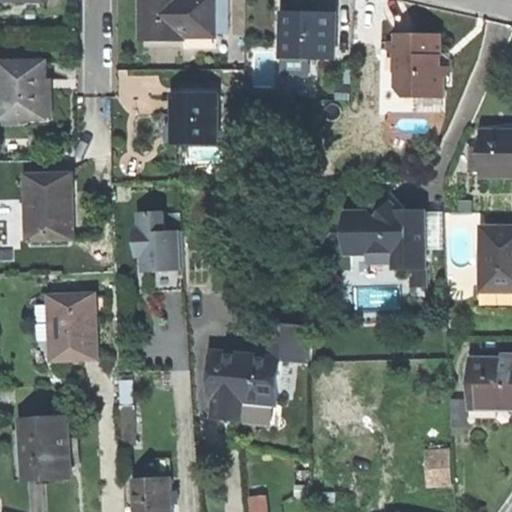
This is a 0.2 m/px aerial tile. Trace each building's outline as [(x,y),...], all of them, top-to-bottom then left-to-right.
[(142,0),(143,38),(184,38),(184,36),(216,36),(216,34),(215,0),(142,0)] [(231,0),(215,0),(216,34),(231,34),(231,0)] [(319,12),(286,12),(285,37),(285,59),(318,59),(336,59),(337,13),(319,12)] [(393,74),(392,87),(400,97),(444,98),(445,68),(438,68),(438,63),(438,55),(441,55),(441,34),(418,34),(391,33),(391,42),(390,49),(390,73),(393,74)] [(318,62),(318,59),(285,59),(285,73),(313,74),(314,62),(318,62)] [(5,117),(50,116),(49,75),(49,61),(18,61),(4,62),(5,117)] [(221,96),(175,96),(175,116),(175,143),(221,143),(221,96)] [(511,131),(487,131),(487,135),(487,170),(487,173),(511,173),(511,131)] [(473,170),(487,170),(487,135),(482,135),(482,149),(473,149),(473,170)] [(31,237),(77,236),(75,172),(67,172),(47,172),(29,173),(31,237)] [(462,210),(475,210),(475,201),(463,201),(462,210)] [(414,285),(428,285),(428,211),(418,211),(398,211),(392,206),(379,219),(372,212),(351,212),(351,252),(371,252),(373,252),(373,249),(398,248),(398,262),(398,267),(414,266),(414,285)] [(167,212),(142,213),(143,229),(138,229),(140,255),(146,255),(146,263),(147,274),(154,273),(155,293),(187,291),(184,251),(183,232),(168,232),(167,212)] [(511,227),(485,227),(485,253),(480,253),(479,268),(485,268),(485,289),(481,294),(481,303),(481,307),(511,307),(511,227)] [(371,263),(398,262),(398,248),(373,249),(373,252),(371,252),(371,263)] [(88,357),(101,357),(99,292),(53,295),(55,358),(88,357)] [(256,357),(282,359),(297,361),(313,362),(317,325),(260,320),(256,357)] [(224,400),(271,404),(278,405),(282,359),(256,357),(217,353),(213,399),(224,400)] [(511,358),(474,358),(474,381),(482,381),(482,402),(475,402),(475,422),(511,422),(511,358)] [(122,403),(135,402),(134,379),(122,380),(122,403)] [(474,381),(475,402),(482,402),(482,381),(474,381)] [(271,404),(224,400),(222,420),(233,420),(243,421),(269,423),(271,404)] [(453,401),(453,429),(471,429),(475,422),(475,402),(453,401)] [(136,402),(135,402),(122,403),(124,442),(138,442),(136,402)] [(46,477),(74,475),(73,452),(71,452),(71,445),(70,439),(72,439),(71,416),(14,419),(18,478),(29,477),(29,478),(46,477)] [(454,483),(452,450),(429,451),(431,484),(454,483)] [(151,455),(151,476),(175,476),(175,456),(151,455)] [(175,511),(175,476),(151,476),(137,476),(137,511),(175,511)] [(255,511),(269,511),(268,497),(254,498),(255,511)]
